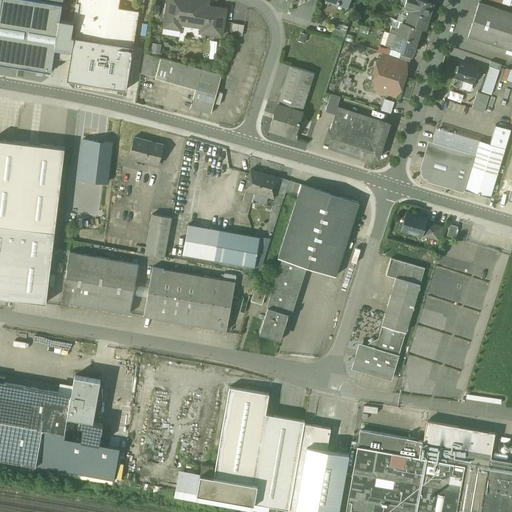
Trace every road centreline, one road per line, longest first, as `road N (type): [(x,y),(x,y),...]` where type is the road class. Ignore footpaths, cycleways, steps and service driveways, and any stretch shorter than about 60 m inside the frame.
road 1 (unclassified): [(0,316),(328,379)]
road 2 (residential): [(243,141),(0,83)]
road 3 (residential): [(328,379),(392,184)]
road 4 (residential): [(392,184),(454,0)]
road 5 (residential): [(243,141),(275,37),(271,17),(249,0)]
road 6 (residential): [(392,184),(243,141)]
road 7 (residential): [(511,222),(392,184)]
